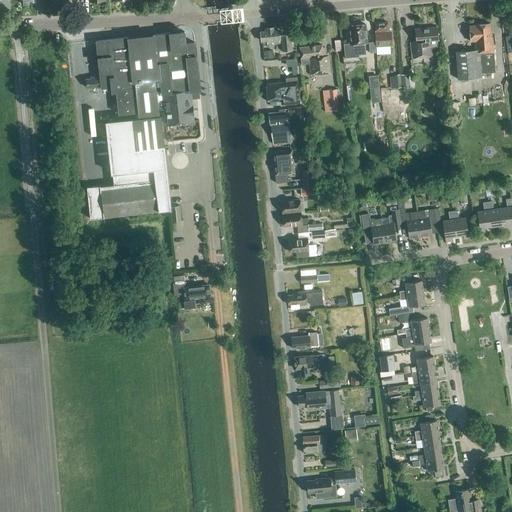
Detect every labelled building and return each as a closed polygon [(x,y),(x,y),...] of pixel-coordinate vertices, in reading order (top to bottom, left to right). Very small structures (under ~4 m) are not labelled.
[(388,32),(388,22),(375,23),(376,47),(383,47),(383,48),(387,48),(387,46),(391,46),(391,32),(388,32)] [(349,43),(343,44),(345,58),(359,57),(359,55),(365,54),(364,43),(365,43),(366,43),(365,24),(350,25),(351,35),(348,36),(349,43)] [(491,36),(490,24),(475,25),(475,26),(469,26),(470,42),(474,42),(475,51),(455,52),(457,80),(481,78),(481,73),(495,72),(492,35),(491,36)] [(413,60),(434,58),(433,48),(438,47),(437,40),(439,40),(437,27),(415,29),(416,42),(411,43),(413,60)] [(267,32),(260,32),(261,41),(267,41),(268,45),(282,43),(282,51),(291,50),(293,50),(291,34),(279,35),(279,30),(273,31),(273,28),(267,29),(267,32)] [(100,76),(85,78),(86,89),(111,86),(112,92),(116,91),(119,113),(138,112),(139,119),(107,123),(114,184),(87,187),(91,219),(104,218),(100,187),(154,180),(158,211),(170,209),(159,109),(164,108),(165,124),(193,121),(190,91),(200,89),(195,43),(185,44),(184,32),(96,41),(100,76)] [(322,48),(322,45),(299,48),(301,65),(309,64),(310,75),(317,74),(317,75),(331,74),(329,55),(326,56),(325,47),(322,48)] [(265,59),(274,58),(273,50),(264,51),(265,59)] [(287,65),(297,64),(296,57),(286,59),(287,65)] [(391,89),(402,87),(400,74),(394,75),(394,76),(389,76),(391,89)] [(409,74),(401,75),(402,87),(410,87),(409,74)] [(378,76),(369,77),(370,93),(379,92),(378,76)] [(286,82),(266,84),(268,96),(267,98),(267,102),(268,102),(283,100),(288,99),(287,91),(299,90),(297,77),(286,78),(286,82)] [(331,112),(339,111),(337,89),(329,90),(331,112)] [(384,107),(405,106),(404,91),(384,91),(384,107)] [(286,123),(285,110),(279,110),(279,112),(269,113),(270,124),(271,124),(272,137),(273,144),(290,143),(289,123),(286,123)] [(276,183),(288,182),(287,174),(294,173),(292,150),(273,152),(276,183)] [(303,187),(314,186),(312,170),(301,171),(303,187)] [(154,180),(100,187),(104,218),(158,211),(154,180)] [(301,196),(315,195),(314,187),(300,188),(301,196)] [(385,206),(396,204),(395,197),(384,199),(385,206)] [(420,237),(417,211),(405,213),(403,202),(402,202),(402,197),(396,198),(398,209),(400,225),(407,224),(409,239),(420,237)] [(507,224),(511,223),(511,211),(510,198),(506,199),(507,207),(500,208),(503,229),(508,228),(507,224)] [(282,214),(300,212),(300,211),(299,200),(281,202),(282,214)] [(503,229),(500,208),(493,209),(492,201),(487,202),(491,226),(498,225),(498,229),(503,229)] [(484,227),(491,226),(487,202),(483,203),(484,211),(477,212),(480,232),(485,231),(484,227)] [(180,205),(170,206),(171,222),(181,221),(180,205)] [(394,226),(400,225),(398,209),(392,210),(392,215),(388,216),(389,224),(382,225),(385,242),(396,241),(394,226)] [(417,211),(420,237),(432,235),(430,221),(436,220),(434,209),(417,211)] [(453,211),(456,236),(463,235),(464,239),(469,238),(466,217),(458,219),(457,210),(453,211)] [(450,237),(456,236),(453,211),(448,212),(449,220),(442,221),(445,241),(450,241),(450,237)] [(300,212),(282,214),(283,226),(302,224),(306,224),(308,222),(307,218),(301,219),(301,213),(300,213),(300,212)] [(385,242),(382,225),(375,226),(374,218),(369,218),(369,214),(362,215),(365,234),(364,234),(365,244),(372,240),(373,244),(385,242)] [(309,231),(323,229),(322,223),(308,224),(309,231)] [(309,256),(308,250),(307,238),(289,240),(290,252),(296,252),(296,258),(309,256)] [(185,287),(184,275),(174,277),(174,283),(173,283),(174,295),(184,294),(187,294),(188,300),(183,301),(184,309),(195,308),(195,304),(197,304),(200,299),(200,297),(210,296),(209,285),(192,286),(185,287)] [(301,284),(318,282),(317,275),(301,276),(301,284)] [(400,296),(423,292),(421,280),(405,283),(406,291),(404,291),(404,290),(399,291),(400,296)] [(323,304),(321,290),(298,292),(298,294),(287,296),(288,305),(290,305),(291,310),(299,309),(299,306),(307,305),(306,300),(310,299),(310,305),(323,304)] [(361,291),(352,293),(353,305),(363,303),(361,291)] [(423,292),(400,296),(400,301),(406,300),(405,299),(407,298),(408,307),(425,305),(423,292)] [(346,298),(338,299),(338,307),(347,306),(346,298)] [(387,316),(404,314),(403,307),(386,310),(387,316)] [(398,316),(399,324),(410,322),(409,314),(398,316)] [(405,334),(429,330),(427,318),(410,320),(412,329),(410,329),(410,328),(405,329),(405,334)] [(430,349),(429,342),(431,342),(429,330),(405,334),(406,338),(401,339),(403,349),(414,347),(415,351),(430,349)] [(317,336),(317,332),(309,333),(308,333),(309,336),(292,337),(293,349),(310,347),(310,346),(318,346),(318,344),(324,344),(323,335),(317,336)] [(392,336),(380,338),(382,350),(394,348),(392,336)] [(323,362),(322,355),(312,356),(294,357),(295,369),(300,369),(301,376),(309,375),(308,368),(313,368),(313,363),(323,362)] [(382,372),(395,370),(393,355),(379,357),(382,372)] [(411,372),(435,368),(433,356),(416,359),(418,367),(416,367),(416,366),(410,367),(411,372)] [(420,383),(436,380),(435,368),(411,372),(413,384),(420,383)] [(320,389),(341,386),(339,375),(327,377),(327,380),(319,381),(320,389)] [(351,377),(351,386),(359,385),(358,376),(351,377)] [(415,396),(438,392),(436,380),(420,383),(421,391),(419,391),(419,390),(414,391),(415,396)] [(396,386),(387,388),(388,395),(397,393),(396,386)] [(341,415),(338,390),(316,392),(317,395),(298,396),(299,407),(307,406),(307,410),(330,408),(331,416),(341,415)] [(424,407),(440,404),(438,392),(415,396),(412,396),(413,401),(421,400),(420,399),(422,398),(424,407)] [(379,423),(378,414),(365,415),(365,414),(354,416),(355,428),(365,426),(365,425),(379,423)] [(415,436),(438,432),(437,420),(420,423),(421,431),(420,432),(419,431),(414,431),(415,436)] [(356,429),(346,430),(347,441),(357,440),(356,429)] [(424,447),(440,444),(438,432),(415,436),(416,441),(421,440),(421,439),(422,439),(424,447)] [(325,443),(325,435),(319,436),(303,437),(303,445),(304,453),(317,452),(317,455),(325,454),(324,449),(329,448),(329,444),(324,445),(324,443),(325,443)] [(419,460),(442,456),(440,444),(424,447),(425,455),(423,456),(423,455),(418,455),(419,460)] [(442,456),(419,460),(412,461),(413,467),(419,466),(419,465),(424,464),(424,463),(426,463),(427,471),(434,470),(440,469),(444,469),(442,456)] [(336,483),(355,481),(354,470),(334,471),(335,483),(336,483)] [(315,480),(306,481),(308,493),(316,492),(316,493),(316,499),(332,497),(331,490),(330,484),(330,478),(314,479),(315,480)] [(470,501),(469,489),(455,492),(456,499),(448,501),(449,511),(454,511),(466,510),(465,511),(480,511),(479,500),(470,501)] [(364,506),(364,496),(354,496),(355,506),(364,506)]
